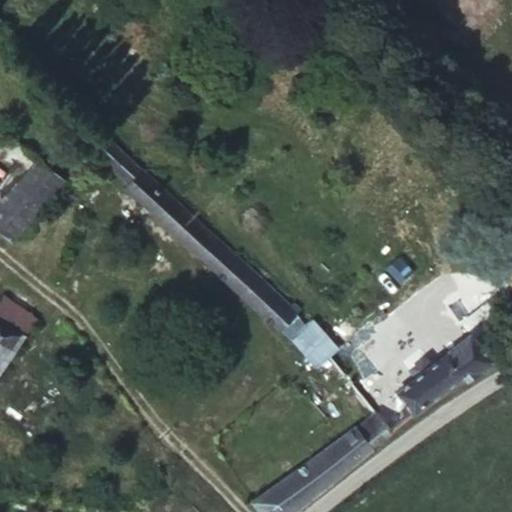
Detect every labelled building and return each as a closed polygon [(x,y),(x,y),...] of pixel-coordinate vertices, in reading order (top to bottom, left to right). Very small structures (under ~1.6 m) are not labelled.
[(311,329),(112,139),(100,153),(137,187),(132,191),(292,340),(311,329)] [(0,225),(13,238),(64,180),(40,159),(0,201),(0,225)] [(0,371),(36,318),(4,296),(0,301),(0,371)] [(345,348),(319,324),(311,329),(292,340),(325,370),(345,348)] [(468,378),(497,361),(471,333),(430,366),(425,358),(412,369),(418,376),(399,390),(410,404),(403,409),(410,417),(468,378)] [(294,511),(393,432),(375,410),(374,410),(254,501),(263,511),(294,511)]
